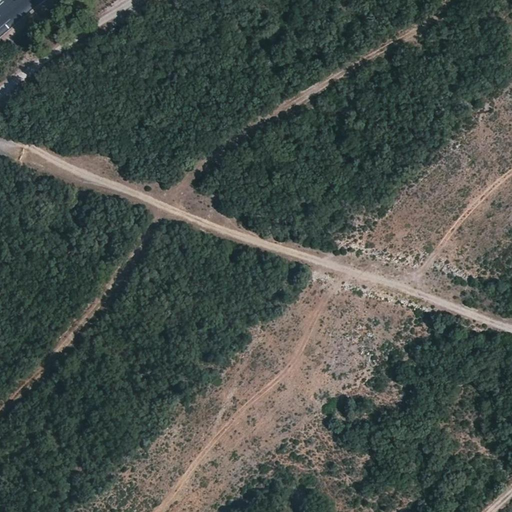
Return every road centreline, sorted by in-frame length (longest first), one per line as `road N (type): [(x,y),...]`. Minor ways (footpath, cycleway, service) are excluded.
road 1 (track): [(353,271),(203,226),(0,144)]
road 2 (track): [(353,271),(338,280),(301,354),(249,401),(156,511)]
road 3 (track): [(353,271),(511,326)]
road 4 (track): [(0,94),(136,0)]
road 5 (track): [(511,171),(465,213),(407,286)]
